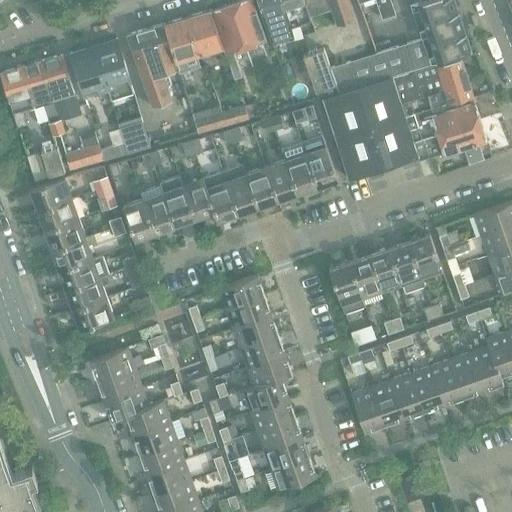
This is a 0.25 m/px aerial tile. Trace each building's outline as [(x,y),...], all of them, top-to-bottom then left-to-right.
[(209,9),(222,48),(224,53),(232,78),(240,75),(231,51),(265,40),(251,0),(238,0),(210,11),(209,9)] [(283,9),(284,9),(281,0),(254,0),(271,45),(293,37),(283,9)] [(304,0),(281,0),(284,9),(306,2),(304,0)] [(304,0),(306,2),(311,0),(325,0),(335,25),(353,18),(347,0),(304,0)] [(395,14),(389,0),(356,0),(357,3),(366,0),(374,0),(381,19),(395,14)] [(419,10),(425,28),(456,20),(452,9),(454,8),(451,0),(420,0),(420,1),(406,6),(409,13),(419,10)] [(209,9),(186,16),(197,55),(222,48),(209,9)] [(186,16),(162,24),(177,69),(176,70),(178,73),(188,70),(184,59),(197,55),(186,16)] [(434,56),(425,59),(427,65),(435,62),(437,61),(437,62),(469,52),(463,34),(460,34),(456,20),(425,28),(425,30),(416,33),(418,40),(428,37),(434,56)] [(126,35),(134,57),(153,50),(162,77),(143,83),(151,106),(170,100),(162,74),(176,70),(177,69),(162,24),(126,35)] [(425,59),(418,40),(330,68),(339,92),(391,76),(427,65),(425,59)] [(118,43),(95,50),(107,89),(108,89),(111,100),(133,93),(118,43)] [(335,82),(330,68),(322,47),(302,54),(314,90),(335,82)] [(83,97),(107,89),(95,50),(71,57),(83,97)] [(134,57),(143,83),(162,77),(153,50),(134,57)] [(61,54),(41,61),(53,97),(53,98),(56,107),(76,101),(61,54)] [(427,65),(391,76),(400,103),(426,95),(431,109),(471,95),(459,59),(437,66),(435,62),(427,65)] [(41,61),(21,67),(32,104),(53,98),(53,97),(41,61)] [(32,104),(21,67),(0,73),(15,120),(20,118),(18,110),(33,105),(32,104)] [(400,103),(391,76),(339,92),(322,98),(349,178),(417,156),(412,141),(403,111),(402,111),(400,103)] [(257,101),(245,104),(246,108),(249,116),(260,113),(257,101)] [(412,107),(403,111),(412,141),(437,133),(437,135),(454,130),(454,132),(459,131),(457,126),(478,119),(473,102),(416,121),(412,107)] [(307,119),(314,117),(311,105),(303,107),(307,119)] [(246,108),(222,115),(224,123),(249,116),(246,108)] [(279,114),(271,116),(274,128),(282,125),(279,114)] [(207,129),(224,123),(222,115),(204,121),(207,129)] [(265,130),(274,128),(271,116),(262,119),(265,130)] [(48,122),(52,135),(64,131),(60,118),(48,122)] [(486,141),(478,119),(457,126),(459,131),(454,132),(454,130),(437,135),(437,133),(412,141),(417,156),(417,155),(419,159),(442,151),(444,155),(486,141)] [(123,142),(126,152),(149,145),(142,120),(118,127),(123,142)] [(238,126),(230,128),(234,140),(242,138),(238,126)] [(226,143),(234,140),(230,128),(222,131),(226,143)] [(95,130),(80,135),(83,146),(98,142),(95,130)] [(197,138),(190,140),(193,153),(201,150),(197,138)] [(185,155),(193,153),(190,140),(181,143),(185,155)] [(82,165),(103,159),(100,149),(98,142),(83,146),(64,152),(69,169),(82,165)] [(103,159),(126,152),(123,142),(100,149),(103,159)] [(325,145),(305,152),(317,186),(337,179),(325,145)] [(34,180),(63,171),(56,146),(26,156),(34,180)] [(157,150),(149,152),(152,164),(161,162),(157,150)] [(145,166),(152,164),(149,152),(141,154),(145,166)] [(305,152),(285,159),(297,193),(317,186),(305,152)] [(285,159),(265,166),(277,200),(297,193),(285,159)] [(108,164),(112,176),(120,174),(116,162),(108,164)] [(242,163),(222,170),(237,214),(257,207),(245,173),(242,163)] [(265,166),(245,173),(257,207),(277,200),(265,166)] [(222,170),(202,177),(203,177),(206,187),(205,187),(214,212),(217,221),(237,214),(222,170)] [(93,181),(96,188),(109,184),(106,176),(93,181)] [(159,182),(160,186),(174,226),(194,219),(182,185),(179,176),(159,182)] [(30,189),(37,209),(71,197),(63,177),(30,189)] [(203,177),(182,185),(194,219),(213,212),(214,212),(205,187),(206,187),(203,177)] [(112,192),(109,184),(96,188),(99,197),(112,192)] [(140,193),(142,199),(154,233),(174,226),(160,186),(140,193)] [(37,209),(44,229),(78,217),(71,197),(37,209)] [(133,240),(154,233),(142,199),(121,206),(133,240)] [(472,213),(479,234),(511,222),(511,206),(510,200),(472,213)] [(107,221),(110,228),(122,224),(120,216),(107,221)] [(44,229),(51,249),(85,237),(78,217),(44,229)] [(511,222),(479,234),(486,254),(511,244),(511,222)] [(125,232),(122,224),(110,228),(113,237),(125,232)] [(444,224),(435,227),(438,235),(442,247),(449,245),(460,241),(456,229),(447,232),(444,224)] [(429,234),(408,242),(420,276),(441,269),(429,234)] [(51,249),(58,269),(92,257),(85,237),(51,249)] [(449,245),(442,247),(449,267),(458,264),(454,254),(470,248),(467,238),(460,241),(449,245)] [(408,242),(389,249),(401,283),(413,278),(415,283),(418,285),(423,283),(420,276),(408,242)] [(511,244),(486,254),(493,273),(511,266),(511,244)] [(389,249),(369,255),(381,290),(401,283),(389,249)] [(58,269),(65,288),(108,273),(101,254),(92,257),(58,269)] [(369,255),(349,262),(361,297),(381,290),(369,255)] [(121,260),(124,268),(136,264),(134,256),(121,260)] [(340,304),(361,297),(349,262),(328,270),(340,304)] [(139,271),(136,264),(124,268),(127,276),(139,271)] [(458,264),(449,267),(456,286),(465,283),(458,264)] [(501,293),(511,289),(511,266),(493,273),(500,294),(501,293)] [(65,288),(72,308),(106,297),(102,285),(106,283),(108,280),(106,274),(108,274),(108,273),(65,288)] [(217,287),(224,307),(262,293),(255,273),(217,287)] [(465,283),(456,286),(460,299),(469,295),(465,283)] [(511,289),(501,293),(504,302),(511,299),(511,289)] [(224,307),(231,326),(269,313),(262,293),(224,307)] [(139,308),(152,303),(149,295),(136,299),(139,308)] [(113,317),(106,297),(72,308),(79,329),(113,317)] [(136,299),(128,302),(131,311),(139,308),(136,299)] [(439,302),(431,305),(435,317),(443,314),(439,302)] [(196,304),(188,307),(192,319),(200,316),(196,304)] [(426,320),(435,317),(431,305),(422,308),(426,320)] [(489,306),(477,310),(479,318),(491,314),(489,306)] [(477,310),(465,315),(467,322),(479,318),(477,310)] [(231,326),(238,345),(276,332),(269,313),(231,326)] [(200,316),(192,319),(196,331),(204,328),(200,316)] [(398,316),(391,319),(395,331),(394,331),(402,328),(398,316)] [(387,334),(394,331),(395,331),(391,319),(383,322),(387,334)] [(449,320),(438,324),(441,331),(452,327),(449,320)] [(438,324),(426,328),(428,335),(441,331),(438,324)] [(483,337),(486,345),(488,344),(498,374),(499,374),(511,369),(511,350),(504,329),(483,337)] [(355,345),(363,342),(359,330),(350,333),(355,345)] [(238,345),(245,365),(283,351),(276,332),(238,345)] [(160,334),(148,338),(151,347),(152,347),(156,346),(158,349),(161,357),(169,354),(162,333),(160,334)] [(410,334),(398,338),(401,345),(412,341),(410,334)] [(398,338),(386,342),(389,349),(401,345),(398,338)] [(210,343),(201,346),(205,358),(214,355),(210,343)] [(486,345),(468,351),(481,389),(502,382),(499,374),(498,374),(488,344),(486,345)] [(126,346),(88,359),(95,379),(133,366),(143,363),(141,359),(139,353),(129,356),(126,346)] [(371,347),(359,351),(361,359),(373,355),(371,347)] [(155,354),(141,359),(143,363),(143,364),(161,357),(158,349),(154,350),(155,354)] [(245,365),(252,384),(252,385),(279,376),(279,377),(291,373),(283,351),(245,365)] [(359,351),(347,356),(349,363),(361,359),(359,351)] [(468,351),(448,358),(462,396),(481,389),(468,351)] [(169,354),(161,357),(165,369),(173,366),(169,354)] [(214,355),(205,358),(209,371),(218,367),(214,355)] [(448,358),(429,365),(442,403),(462,396),(448,358)] [(429,365),(409,372),(422,410),(442,403),(429,365)] [(95,379),(102,399),(140,386),(133,366),(95,379)] [(409,372),(389,379),(403,417),(422,410),(409,372)] [(240,389),(247,409),(286,395),(279,377),(279,376),(252,385),(252,384),(240,389)] [(389,379),(370,386),(383,424),(403,417),(389,379)] [(178,380),(170,383),(174,395),(182,392),(178,380)] [(223,381),(214,384),(218,397),(227,394),(223,381)] [(109,419),(124,414),(147,406),(146,405),(140,386),(102,399),(109,419)] [(363,431),(383,424),(370,386),(349,393),(363,431)] [(197,387),(189,390),(193,402),(201,399),(197,387)] [(247,409),(254,429),(293,415),(286,395),(247,409)] [(217,397),(208,400),(212,412),(221,409),(217,397)] [(124,414),(131,434),(169,421),(161,399),(146,405),(147,406),(124,414)] [(204,407),(192,411),(195,419),(199,418),(207,415),(204,407)] [(207,415),(199,418),(203,430),(211,427),(207,415)] [(254,429),(261,449),(300,435),(293,415),(254,429)] [(131,434),(138,453),(175,440),(169,421),(131,434)] [(227,425),(218,428),(222,440),(222,441),(231,438),(231,437),(227,425)] [(211,427),(203,430),(208,442),(216,440),(211,427)] [(203,430),(193,434),(197,446),(208,442),(203,430)] [(261,449),(268,469),(307,455),(300,435),(261,449)] [(231,438),(222,441),(227,452),(235,449),(231,438)] [(138,453),(145,473),(182,460),(175,440),(138,453)] [(0,511),(40,511),(41,511),(31,484),(36,482),(30,467),(9,474),(0,447),(0,511)] [(221,455),(213,457),(217,470),(225,467),(221,455)] [(314,475),(307,455),(268,469),(275,489),(314,475)] [(145,473),(151,492),(189,479),(182,460),(145,473)] [(240,465),(232,467),(236,480),(244,477),(240,465)] [(225,467),(217,470),(221,482),(229,479),(225,467)] [(244,477),(236,480),(241,492),(249,489),(244,477)] [(151,492),(158,511),(196,499),(189,479),(151,492)] [(446,511),(441,486),(419,490),(422,501),(413,503),(414,511),(446,511)] [(235,495),(227,497),(231,509),(239,506),(235,495)] [(200,511),(196,499),(158,511),(200,511)] [(306,511),(335,511),(333,503),(306,511)]
